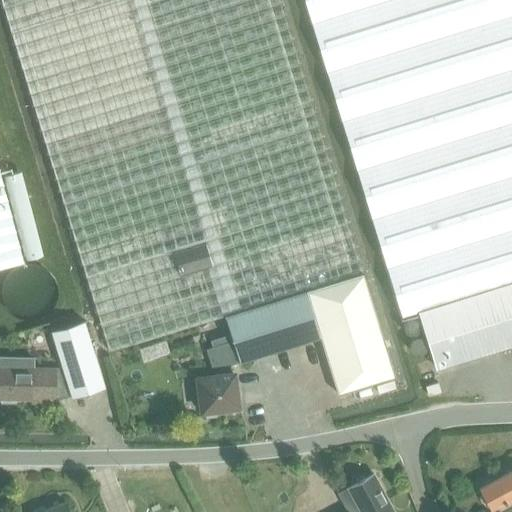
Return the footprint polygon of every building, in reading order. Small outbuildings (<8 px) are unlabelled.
[(1,0),(18,52),(86,279),(110,353),(224,316),(362,272),(278,0),(1,0)] [(511,0),(303,0),(400,317),(417,312),(511,283),(511,0)] [(0,267),(24,261),(24,260),(2,176),(0,169),(0,267)] [(224,316),(232,341),(239,363),(319,337),(336,394),(394,377),(362,272),(224,316)] [(511,283),(417,312),(435,370),(511,345),(511,283)] [(0,357),(0,401),(1,403),(13,403),(15,400),(38,400),(38,404),(56,404),(56,401),(70,395),(71,397),(104,387),(83,321),(50,331),(62,366),(56,369),(33,368),(33,358),(0,357)] [(229,366),(239,363),(232,341),(206,349),(214,375),(196,377),(201,412),(204,412),(206,418),(215,417),(217,409),(238,407),(233,373),(231,373),(229,366)] [(428,396),(441,391),(438,382),(425,386),(428,396)] [(506,502),(511,498),(511,469),(479,487),(490,508),(505,500),(506,502)] [(394,511),(374,473),(373,473),(347,487),(358,507),(356,508),(348,511),(394,511)] [(67,511),(63,501),(46,509),(42,506),(32,510),(31,511),(67,511)]
